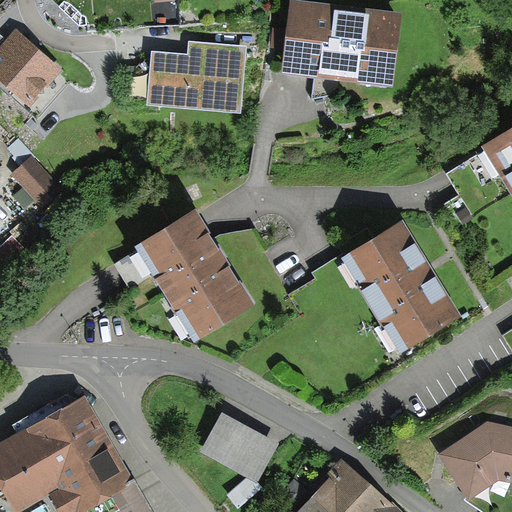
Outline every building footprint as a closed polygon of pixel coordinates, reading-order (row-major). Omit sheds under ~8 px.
[(59,0),(86,24),(91,24),(89,0),(59,0)] [(397,15),(295,4),(287,73),(312,76),(310,98),(339,93),(343,80),(389,85),(397,15)] [(274,31),(274,50),(287,50),(287,30),(274,31)] [(58,74),(16,35),(0,52),(0,82),(28,107),(58,74)] [(188,41),(187,55),(151,52),(147,107),(242,114),(247,46),(188,41)] [(511,191),(511,128),(484,146),(511,191)] [(28,163),(15,174),(40,203),(53,191),(28,163)] [(202,340),(258,304),(196,209),(141,245),(202,340)] [(343,261),(401,351),(458,315),(400,225),(343,261)] [(15,240),(0,252),(0,263),(2,266),(22,249),(15,240)] [(16,434),(0,444),(0,484),(16,511),(48,494),(58,511),(154,511),(86,398),(77,402),(66,396),(12,427),(16,434)] [(278,449),(225,416),(206,446),(259,479),(278,449)] [(511,426),(488,422),(440,454),(469,499),(498,480),(511,483),(511,426)] [(330,478),(297,511),(405,511),(394,502),(391,505),(341,458),(326,474),(330,478)]
